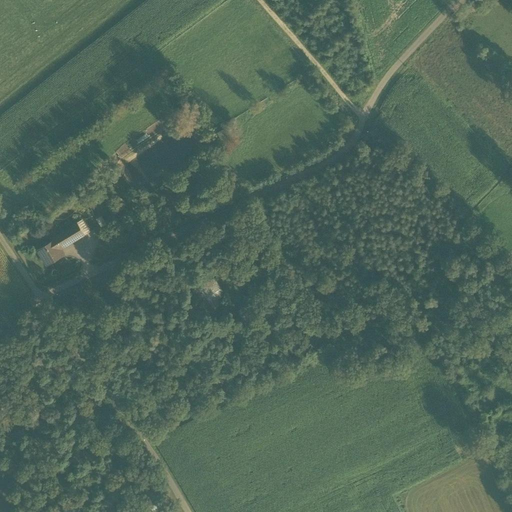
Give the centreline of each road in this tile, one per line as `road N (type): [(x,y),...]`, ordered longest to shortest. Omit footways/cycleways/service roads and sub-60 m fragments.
road 1 (unclassified): [(41,299),(345,152),(387,78),(460,0)]
road 2 (unclassified): [(41,299),(150,444),(189,511)]
road 3 (track): [(511,268),(361,118)]
road 4 (track): [(258,0),(361,118)]
